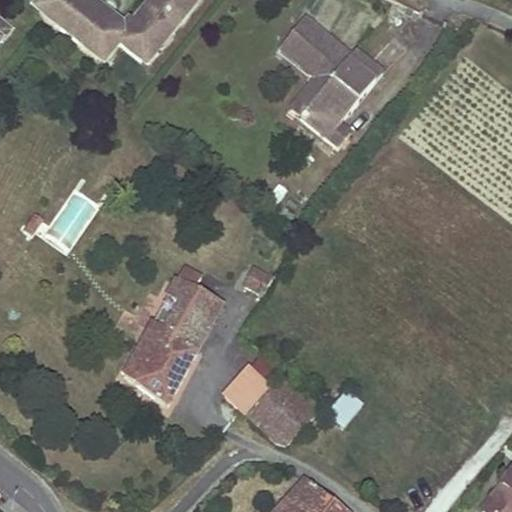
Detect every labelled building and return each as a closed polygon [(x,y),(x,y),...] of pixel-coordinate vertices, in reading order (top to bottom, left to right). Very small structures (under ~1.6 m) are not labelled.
[(157,42),(161,46),(180,22),(176,18),(190,0),(153,0),(122,39),(73,0),(28,0),(58,24),(54,29),(78,48),(82,44),(104,61),(116,47),(138,65),(157,42)] [(352,60),(307,22),(289,43),(335,82),(301,122),(328,144),(343,126),(375,88),(348,65),(352,60)] [(335,82),(289,43),(279,55),(314,83),(290,112),(301,122),(335,82)] [(348,65),(375,88),(385,76),(358,54),(352,60),(348,65)] [(337,152),(352,134),(343,126),(328,144),(337,152)] [(31,218),(25,227),(34,233),(39,224),(31,218)] [(25,227),(20,235),(28,241),(34,233),(25,227)] [(173,283),(121,378),(164,411),(219,307),(191,292),(197,280),(180,271),(173,283)] [(268,280),(251,271),(241,288),(259,298),(268,280)] [(244,417),(279,379),(258,359),(223,399),(244,417)] [(244,417),(259,431),(273,444),(284,449),(293,441),(318,413),(279,379),(244,417)] [(324,417),(332,424),(340,431),(359,409),(344,395),(324,417)] [(511,511),(511,472),(481,511),(511,511)] [(339,511),(304,484),(286,504),(279,511),(339,511)]
